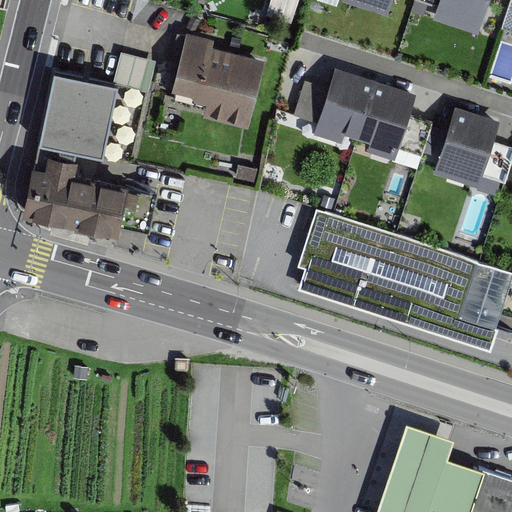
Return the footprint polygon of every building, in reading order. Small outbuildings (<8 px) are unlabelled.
[(345,0),(388,14),(392,0),(345,0)] [(439,0),(438,3),(434,17),(479,31),(489,0),(439,0)] [(511,0),(510,0),(502,26),(511,29),(511,0)] [(210,41),(180,35),(168,94),(192,99),(189,114),(245,126),(259,60),(208,49),(210,41)] [(122,52),(114,85),(142,89),(150,59),(122,52)] [(376,78),(336,65),(329,86),(317,121),(314,132),(342,141),(346,130),(358,133),(376,78)] [(114,85),(57,76),(43,158),(67,162),(69,151),(102,156),(114,85)] [(295,113),(317,121),(329,86),(306,78),(295,113)] [(417,91),(376,78),(358,133),(372,138),(368,150),(395,158),(399,146),(410,112),(417,91)] [(456,103),(434,171),(479,185),(483,173),(494,140),(501,118),(456,103)] [(434,120),(410,112),(399,146),(423,153),(434,120)] [(511,161),(511,145),(494,140),(483,173),(506,180),(511,161)] [(36,171),(23,168),(15,218),(107,234),(108,227),(145,234),(151,197),(113,191),(114,186),(65,177),(67,162),(43,158),(38,157),(36,171)] [(301,285),(491,347),(511,281),(511,269),(318,206),(299,263),(308,266),(301,285)] [(461,511),(479,461),(448,451),(456,431),(406,414),(372,511),(426,511),(431,502),(461,511)] [(511,511),(511,472),(479,461),(461,511),(511,511)]
